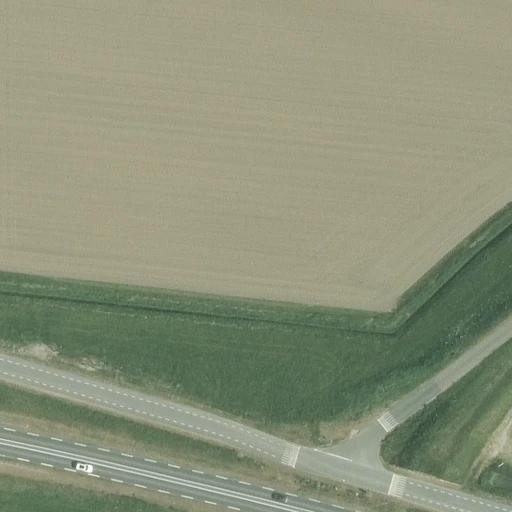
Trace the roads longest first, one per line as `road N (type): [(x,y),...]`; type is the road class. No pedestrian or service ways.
road 1 (unclassified): [(344,471),(0,365)]
road 2 (primary): [(298,511),(0,442)]
road 3 (unclassified): [(511,329),(381,426),(344,471)]
road 4 (unclassified): [(484,511),(344,471)]
